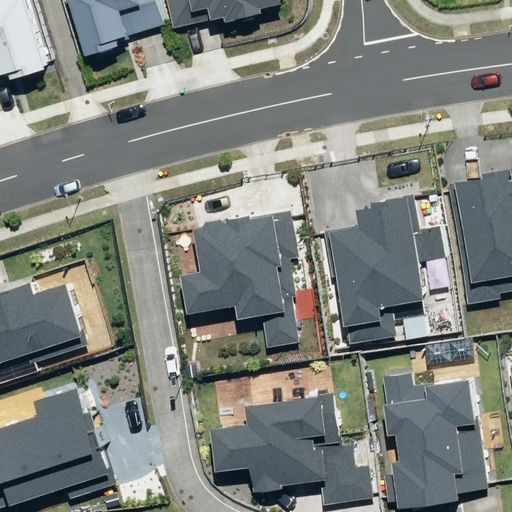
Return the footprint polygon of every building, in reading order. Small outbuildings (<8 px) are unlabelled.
[(52,60),(34,0),(0,0),(0,67),(18,63),(20,69),(52,60)] [(167,18),(161,0),(81,0),(95,45),(127,36),(125,29),(167,18)] [(176,0),(181,22),(233,10),(234,14),(270,5),(269,1),(273,0),(176,0)] [(495,171),(453,179),(475,296),(511,289),(511,162),(494,166),(495,171)] [(367,221),(329,227),(335,269),(347,267),(358,334),(402,328),(396,293),(431,288),(426,253),(448,250),(443,219),(420,223),(416,194),(364,202),(367,221)] [(303,249),(296,202),(202,216),(209,264),(192,267),(198,304),(246,297),(248,308),(269,305),(274,340),(304,336),(296,285),(299,284),(294,250),(303,249)] [(0,364),(93,335),(74,277),(43,287),(39,276),(0,288),(0,364)] [(415,365),(390,368),(403,466),(392,468),(395,492),(406,491),(407,498),(470,489),(470,484),(492,481),(477,373),(417,381),(415,365)] [(119,478),(88,380),(46,393),(51,407),(0,423),(0,428),(12,466),(0,469),(0,493),(2,500),(72,478),(77,491),(119,478)] [(259,416),(221,422),(226,459),(258,454),(262,480),(326,472),(330,496),(378,490),(374,461),(360,462),(357,438),(345,440),(337,388),(257,399),(259,416)]
